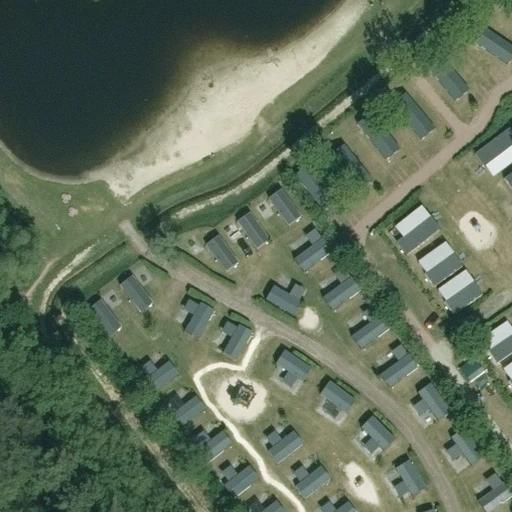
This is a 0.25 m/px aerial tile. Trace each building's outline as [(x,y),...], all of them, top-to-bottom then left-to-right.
[(495,65),(511,52),(511,27),(483,49),(495,65)] [(434,114),(466,89),(453,72),(421,97),(434,114)] [(488,114),(495,101),(483,94),(475,107),(488,114)] [(475,107),(445,133),(458,148),(473,134),(482,145),(497,132),(475,107)] [(499,141),(472,168),(484,179),(511,152),(499,141)] [(511,172),(502,183),(511,193),(511,172)] [(379,212),(392,228),(419,207),(406,190),(379,212)] [(396,253),(408,266),(444,236),(432,222),(396,253)] [(452,251),(423,279),(438,295),(467,267),(452,251)] [(214,253),(209,273),(229,278),(234,259),(214,253)] [(337,290),(351,278),(337,262),(323,273),(337,290)] [(460,324),(493,292),(478,277),(445,308),(460,324)] [(427,303),(437,316),(447,309),(436,296),(427,303)] [(230,346),(239,324),(220,316),(211,338),(230,346)] [(511,338),(489,354),(499,368),(511,359),(511,338)] [(357,400),(342,412),(356,430),(371,418),(357,400)] [(381,420),(366,434),(379,449),(394,435),(381,420)] [(396,482),(416,475),(409,452),(389,459),(396,482)] [(358,468),(347,475),(356,489),(367,483),(358,468)]
